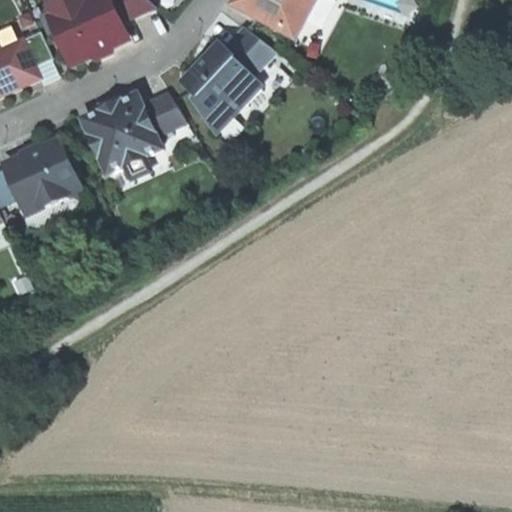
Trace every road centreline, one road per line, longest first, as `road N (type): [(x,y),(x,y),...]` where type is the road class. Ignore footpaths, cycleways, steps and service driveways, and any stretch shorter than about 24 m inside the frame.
road 1 (track): [(0,407),(73,344),(415,117),(454,58),(471,0)]
road 2 (residential): [(204,0),(142,67),(0,130)]
